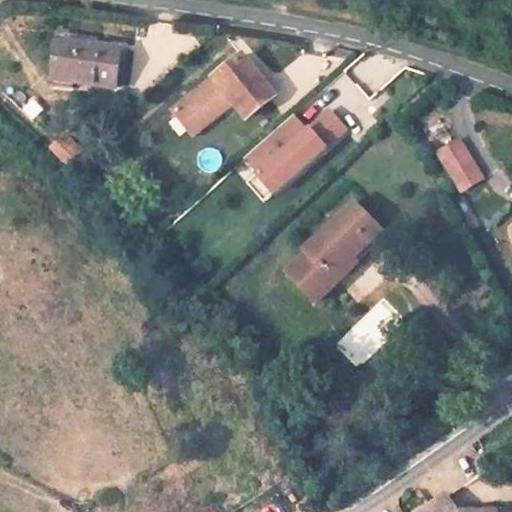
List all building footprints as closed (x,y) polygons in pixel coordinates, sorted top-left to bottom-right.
[(115,88),(120,49),(87,45),(88,39),(65,36),(64,42),(59,41),(54,74),(74,77),(73,83),(115,88)] [(261,86),(264,83),(260,77),(242,56),(214,78),(246,119),(271,99),(261,86)] [(73,83),(74,77),(54,74),(53,85),(73,88),(73,83)] [(274,97),(277,94),(263,75),(260,77),(264,83),(261,86),(271,99),(274,97)] [(359,119),(370,108),(351,87),(340,98),(359,119)] [(307,129),(295,115),(239,163),(271,199),(350,131),(330,108),(307,129)] [(61,159),(76,144),(65,132),(49,147),(61,159)] [(460,192),(482,179),(460,142),(438,154),(460,192)] [(67,164),(81,150),(76,144),(61,159),(67,164)] [(131,165),(121,153),(105,167),(115,178),(121,173),(127,179),(136,171),(131,165)] [(308,254),(287,275),(315,304),(356,264),(352,260),(381,232),(353,203),(304,251),(308,254)] [(346,333),(362,350),(398,316),(382,299),(346,333)] [(455,511),(445,497),(423,511),(455,511)]
